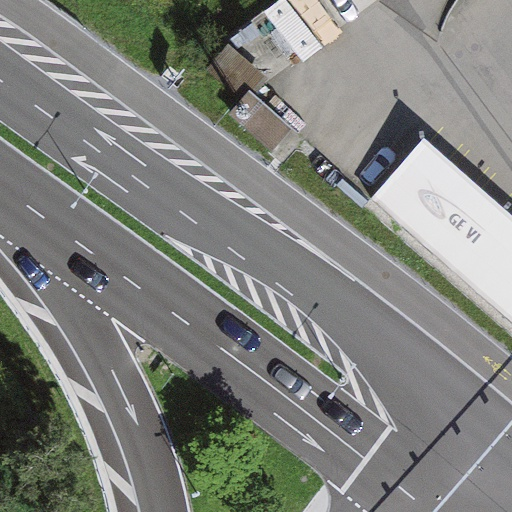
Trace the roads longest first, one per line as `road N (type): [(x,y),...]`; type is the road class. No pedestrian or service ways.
road 1 (secondary): [(489,445),(275,277),(57,129),(0,81)]
road 2 (secondary): [(0,189),(403,489)]
road 3 (motorway): [(0,203),(112,374),(159,511)]
